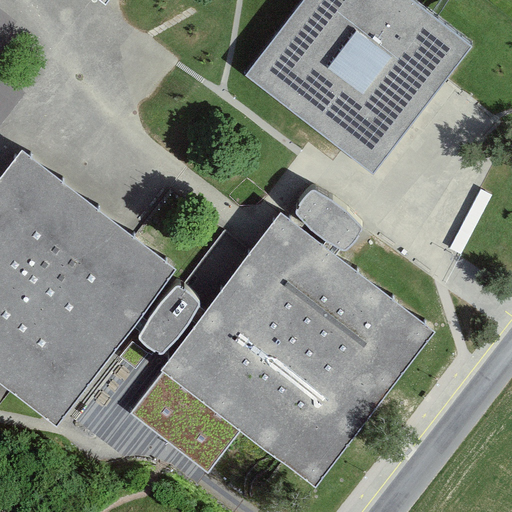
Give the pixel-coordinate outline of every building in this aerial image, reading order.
[(436,12),(420,0),(300,0),(249,66),(347,141),(374,163),(443,75),(471,39),(436,12)] [(0,177),(0,377),(4,380),(14,387),(47,413),(59,422),(133,325),(142,314),(172,275),(179,266),(135,233),(23,148),(0,177)] [(341,242),(350,250),(364,231),(371,223),(329,192),(316,181),(311,177),(290,204),(327,232),(321,239),(335,250),(341,242)] [(493,192),(482,187),(450,249),(461,254),(493,192)] [(196,323),(168,360),(129,409),(208,469),(246,419),(320,476),(435,327),(352,263),(335,250),(321,239),(284,212),(283,211),(281,213),(268,230),(253,250),(211,303),(207,309),(196,323)] [(162,356),(191,318),(196,323),(207,309),(201,305),(205,299),(184,284),(179,280),(149,320),(142,314),(133,325),(137,328),(141,331),(136,337),(152,349),(162,356)]
